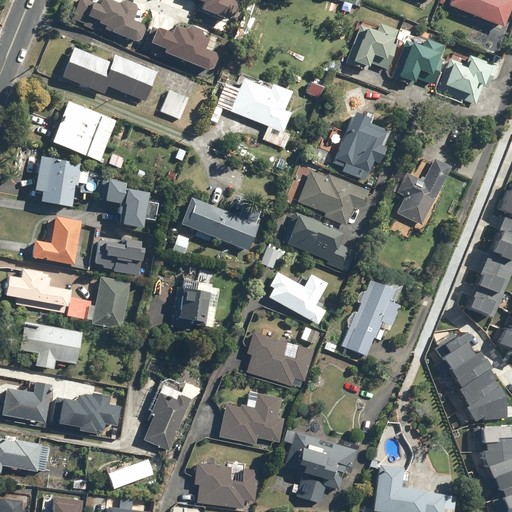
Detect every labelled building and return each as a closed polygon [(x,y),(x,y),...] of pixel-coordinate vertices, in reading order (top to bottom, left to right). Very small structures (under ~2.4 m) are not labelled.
[(89,0),(81,0),(73,21),(104,34),(106,29),(137,41),(142,39),(145,30),(144,24),(133,20),(137,9),(136,5),(126,0),(121,2),(114,0),(102,0),(101,5),(89,0)] [(195,0),(194,4),(228,18),(236,0),(235,0),(195,0)] [(336,0),(358,9),(361,0),(336,0)] [(511,0),(449,0),(446,8),(500,30),(511,0)] [(385,71),(395,45),(392,44),(397,31),(378,24),(377,26),(362,21),(360,26),(358,25),(343,64),(350,66),(350,64),(365,70),(367,64),(385,71)] [(158,27),(152,42),(167,48),(166,51),(209,68),(214,67),(218,57),(216,53),(206,49),(210,39),(204,36),(202,30),(193,26),(186,29),(177,25),(174,33),(158,27)] [(424,41),(421,50),(396,41),(395,45),(385,71),(383,77),(396,82),(397,79),(411,85),(413,81),(429,87),(443,48),(424,41)] [(70,51),(58,80),(101,96),(103,89),(142,104),(154,73),(111,57),(108,65),(70,51)] [(494,66),(466,57),(463,66),(449,61),(438,94),(474,106),(480,88),(486,90),(494,66)] [(237,89),(223,83),(207,122),(214,125),(221,110),(266,128),(260,142),(281,150),(287,136),(281,134),(289,114),(282,111),(289,92),(269,84),(266,90),(240,80),(237,89)] [(322,86),(307,81),(303,94),(318,99),(322,86)] [(187,99),(167,91),(158,113),(178,121),(187,99)] [(113,122),(65,103),(49,144),(97,163),(113,122)] [(365,120),(350,114),(333,160),(342,163),(338,174),(368,185),(387,133),(363,124),(365,120)] [(185,151),(176,148),(172,161),(181,163),(185,151)] [(127,159),(112,153),(108,164),(122,170),(127,159)] [(78,166),(36,159),(30,192),(39,193),(37,204),(68,209),(72,187),(74,188),(75,184),(83,186),(85,173),(77,171),(78,166)] [(409,177),(404,174),(394,195),(402,198),(394,215),(420,227),(447,169),(430,161),(426,169),(415,164),(409,177)] [(149,175),(135,168),(131,178),(145,184),(149,175)] [(324,178),(306,171),(294,202),(324,214),(322,219),(344,227),(351,210),(356,212),(365,191),(325,175),(324,178)] [(98,175),(87,174),(86,187),(96,189),(98,175)] [(497,210),(511,215),(511,180),(508,191),(505,190),(497,210)] [(132,185),(109,182),(106,205),(124,208),(122,219),(127,219),(126,228),(147,230),(151,196),(131,194),(132,185)] [(193,198),(182,225),(200,232),(199,236),(212,241),(213,237),(251,252),(264,218),(244,211),(242,217),(193,198)] [(329,227),(293,213),(281,243),(325,260),(324,265),(344,273),(353,252),(336,245),(340,236),(327,231),(329,227)] [(36,241),(33,257),(74,265),(82,221),(56,216),(51,243),(36,241)] [(497,231),(494,240),(511,247),(511,221),(500,217),(495,230),(497,231)] [(190,238),(178,234),(172,251),(184,255),(190,238)] [(125,245),(100,240),(96,263),(104,265),(103,269),(140,276),(144,249),(140,248),(141,241),(126,239),(125,245)] [(511,247),(494,240),(493,240),(488,252),(486,251),(482,263),(508,273),(511,263),(511,247)] [(284,252),(266,244),(257,264),(270,270),(274,261),(279,263),(284,252)] [(493,293),(499,295),(508,273),(482,263),(477,274),(478,275),(473,286),(493,294),(493,293)] [(4,278),(1,298),(16,300),(15,306),(62,312),(64,291),(44,289),(46,274),(18,271),(17,280),(4,278)] [(302,288),(274,273),(267,287),(271,289),(266,299),(316,325),(322,312),(312,307),(324,284),(309,276),(302,288)] [(128,282),(97,277),(90,325),(121,329),(128,282)] [(359,304),(354,315),(353,314),(347,329),(348,329),(340,348),(363,358),(372,339),(378,342),(382,331),(387,333),(398,308),(387,303),(392,292),(368,282),(363,293),(362,293),(357,304),(359,304)] [(493,294),(473,286),(464,308),(490,318),(499,295),(493,293),(493,294)] [(210,292),(179,287),(174,321),(205,326),(210,292)] [(79,334),(19,323),(15,352),(34,355),(32,367),(50,370),(51,362),(74,365),(79,334)] [(318,333),(304,327),(298,340),(312,346),(318,333)] [(511,331),(506,330),(502,328),(496,344),(511,349),(511,354),(511,356),(511,331)] [(447,370),(469,355),(462,343),(467,340),(462,332),(454,337),(452,334),(435,345),(436,346),(433,349),(447,370)] [(312,353),(251,333),(245,354),(249,355),(243,373),(290,389),(291,386),(297,388),(299,383),(302,384),(312,353)] [(474,351),(469,355),(447,370),(446,370),(452,379),(451,380),(456,387),(484,368),(485,370),(488,368),(481,358),(480,359),(474,351)] [(491,379),(485,370),(484,368),(456,387),(453,389),(464,406),(494,386),(490,380),(491,379)] [(180,387),(163,379),(147,412),(151,414),(139,440),(165,452),(196,388),(183,381),(180,387)] [(464,406),(461,407),(471,422),(479,416),(479,420),(505,418),(504,393),(497,383),(494,386),(464,406)] [(30,395),(2,392),(0,404),(0,417),(42,423),(47,390),(31,388),(30,395)] [(58,396),(53,422),(81,427),(81,431),(103,435),(105,423),(116,425),(120,408),(110,406),(112,396),(94,393),(94,396),(80,394),(79,400),(58,396)] [(254,440),(277,443),(283,400),(253,396),(251,410),(222,406),(217,441),(253,446),(254,440)] [(497,454),(511,453),(511,435),(511,436),(510,426),(477,428),(478,451),(479,451),(497,450),(497,454)] [(283,432),(281,443),(289,445),(283,469),(286,470),(283,479),(292,482),(289,493),(296,495),(295,500),(318,506),(322,488),(336,492),(342,467),(349,469),(355,447),(337,442),(336,446),(283,432)] [(15,441),(0,438),(0,473),(0,474),(2,466),(44,474),(49,446),(15,440),(15,441)] [(511,468),(511,453),(497,454),(497,450),(479,451),(479,457),(487,477),(489,477),(511,468)] [(145,461),(104,476),(109,492),(151,477),(145,461)] [(242,502),(252,503),(256,471),(193,464),(190,487),(196,488),(194,505),(241,510),(242,502)] [(397,491),(399,470),(373,468),(369,511),(439,511),(441,498),(421,496),(421,493),(397,491)] [(497,490),(499,496),(511,490),(511,468),(489,477),(495,491),(497,490)] [(511,511),(511,490),(499,496),(497,497),(502,511),(511,511)] [(15,511),(16,502),(0,500),(0,511),(15,511)]
